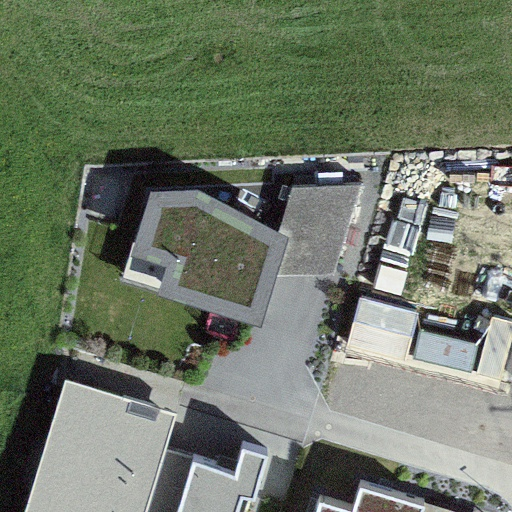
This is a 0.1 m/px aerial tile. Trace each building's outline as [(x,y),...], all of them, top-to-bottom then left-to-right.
[(292,183),(288,197),(287,198),(318,207),(302,258),(318,262),(335,267),(360,181),(343,181),(318,182),(292,183)] [(197,189),(156,191),(139,243),(175,254),(166,282),(255,309),(267,273),(271,258),(279,232),(277,231),(197,189)] [(173,353),(192,359),(200,334),(180,329),(173,353)] [(144,511),(165,444),(173,417),(163,415),(128,406),(128,404),(95,394),(94,395),(73,389),(34,511),(144,511)] [(165,444),(144,511),(235,511),(243,487),(254,491),(267,446),(242,439),(234,464),(232,463),(165,444)] [(418,511),(421,506),(424,497),(360,478),(352,503),(320,493),(313,511),(418,511)] [(474,511),(424,497),(421,506),(418,511),(474,511)]
